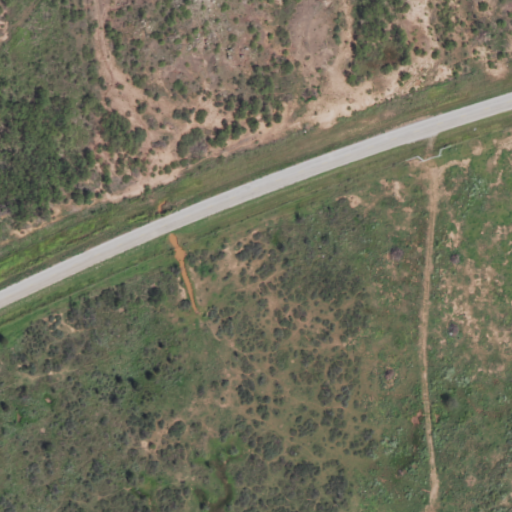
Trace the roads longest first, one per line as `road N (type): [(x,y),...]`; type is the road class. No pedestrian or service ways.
road 1 (tertiary): [(511,103),(199,215),(0,304)]
road 2 (residential): [(399,511),(431,470),(420,134)]
